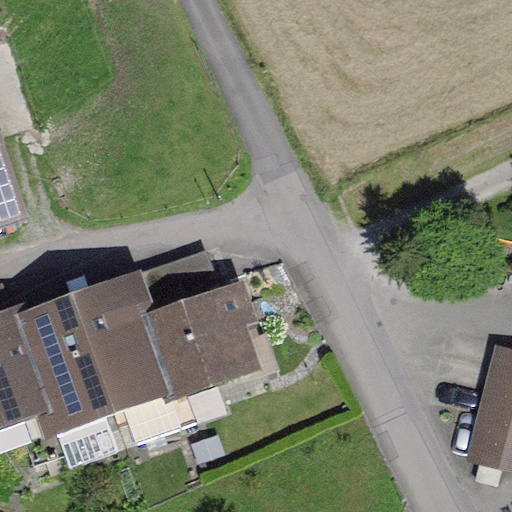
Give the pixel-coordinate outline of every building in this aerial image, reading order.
[(0,123),(0,219),(29,210),(0,123)] [(77,292),(117,403),(180,380),(155,309),(140,269),(77,292)] [(270,363),(240,279),(155,309),(180,380),(185,393),(270,363)] [(117,403),(77,292),(19,312),(51,402),(59,423),(117,403)] [(17,306),(0,312),(0,420),(51,402),(19,312),(17,306)] [(511,344),(496,341),(470,450),(511,459),(511,344)]
